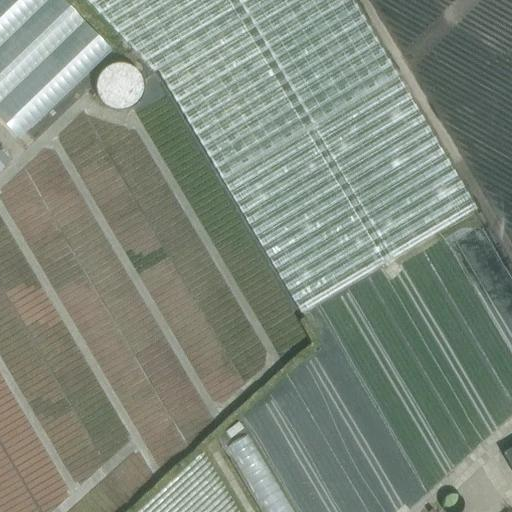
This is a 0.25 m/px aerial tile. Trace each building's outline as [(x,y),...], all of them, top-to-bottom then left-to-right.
[(112,51),(62,0),(0,0),(0,121),(18,140),(112,51)] [(84,0),(153,73),(156,71),(300,313),(474,211),(350,0),(84,0)] [(126,106),(138,93),(116,74),(105,87),(126,106)] [(0,162),(0,185),(21,167),(9,154),(0,162)] [(511,447),(502,453),(511,469),(511,447)]
